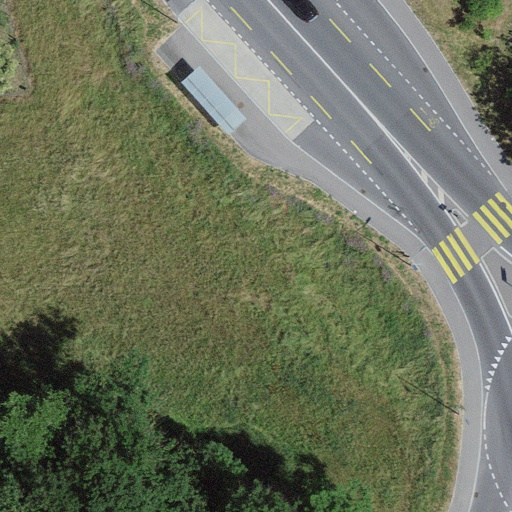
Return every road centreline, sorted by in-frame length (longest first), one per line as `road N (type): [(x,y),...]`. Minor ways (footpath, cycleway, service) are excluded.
road 1 (secondary): [(374,120),(435,211),(478,300),(511,412)]
road 2 (secondary): [(511,232),(374,120)]
road 3 (secondary): [(374,120),(267,0)]
